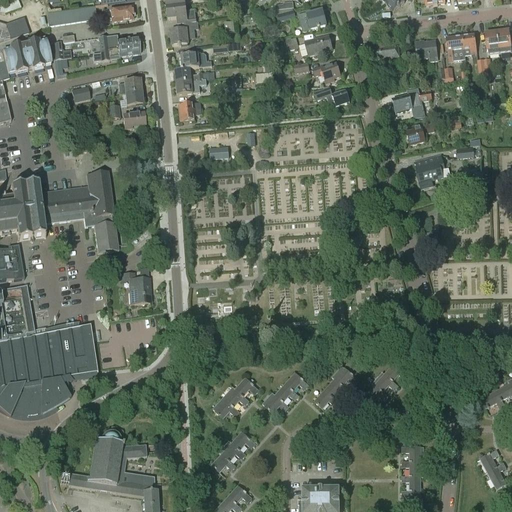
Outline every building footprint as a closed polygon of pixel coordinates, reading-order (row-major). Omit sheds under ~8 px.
[(164,0),(166,9),(185,7),(184,1),(190,0),(164,0)] [(392,0),(385,6),(387,8),(388,7),(393,13),(404,4),(400,0),(392,0)] [(423,0),(424,8),(432,7),(432,9),(435,8),(433,0),(423,0)] [(433,0),(435,8),(437,8),(437,6),(444,5),(443,0),(433,0)] [(283,7),(275,8),(275,13),(276,13),(292,11),(293,11),(293,5),(283,6),(283,7)] [(115,10),(110,10),(111,24),(117,23),(134,21),(132,7),(115,9),(115,10)] [(185,7),(166,9),(168,22),(181,20),(181,26),(196,24),(194,12),(186,13),(185,7)] [(89,9),(83,10),(85,23),(91,22),(96,21),(94,8),(89,9)] [(293,13),(292,13),(292,11),(276,13),(278,17),(277,17),(279,25),(295,20),(294,13),(293,13)] [(304,15),(298,17),(299,23),(302,34),(311,32),(317,30),(317,31),(319,30),(325,28),(322,13),(307,17),(306,15),(304,15)] [(0,46),(21,39),(27,37),(21,21),(5,27),(0,25),(0,46)] [(183,32),(170,34),(172,48),(179,48),(181,48),(181,47),(187,47),(187,41),(194,41),(193,31),(198,31),(197,25),(182,26),(183,32)] [(508,33),(496,34),(499,57),(511,55),(508,33)] [(496,34),(484,36),(486,53),(487,53),(488,58),(499,57),(496,34)] [(474,37),(461,39),(464,59),(471,58),(471,57),(472,57),(476,56),(474,37)] [(73,38),(61,39),(62,46),(74,45),(73,38)] [(305,46),(299,47),(302,58),(308,57),(308,59),(324,54),(332,52),(328,38),(321,41),(320,40),(304,44),(305,46)] [(0,83),(2,83),(9,81),(8,77),(15,75),(15,76),(22,75),(27,74),(27,72),(32,71),(32,73),(38,71),(44,70),(44,68),(51,67),(45,44),(45,45),(44,39),(23,44),(21,39),(0,46),(0,83)] [(99,47),(98,47),(99,53),(138,48),(137,39),(116,42),(116,44),(112,45),(99,47)] [(295,39),(286,41),(289,51),(298,49),(295,39)] [(461,39),(445,41),(448,64),(453,64),(464,62),(464,59),(461,39)] [(385,44),(369,46),(372,66),(399,62),(397,46),(385,47),(385,44)] [(423,44),(414,45),(416,61),(436,59),(434,44),(423,45),(423,44)] [(58,47),(51,48),(54,64),(60,63),(66,62),(69,62),(67,53),(59,54),(58,47)] [(226,47),(212,48),(213,55),(227,54),(226,47)] [(99,53),(100,56),(93,56),(93,57),(92,57),(93,64),(101,63),(101,64),(120,61),(119,59),(139,56),(138,48),(99,53)] [(197,56),(180,58),(182,72),(190,71),(199,70),(197,56)] [(489,62),(482,62),(484,81),(491,80),(489,62)] [(323,69),(312,72),(314,79),(322,76),(325,84),(326,86),(334,83),(333,81),(340,78),(336,66),(323,70),(323,69)] [(306,67),(294,69),(295,75),(307,73),(306,67)] [(451,70),(443,71),(445,86),(453,85),(451,70)] [(182,72),(174,73),(176,85),(203,83),(205,82),(209,82),(208,75),(197,76),(197,77),(190,78),(190,71),(182,72)] [(443,71),(437,72),(439,87),(445,86),(443,71)] [(139,82),(122,84),(123,96),(141,94),(139,82)] [(205,82),(203,83),(176,85),(177,98),(192,96),(199,95),(199,88),(206,87),(205,82)] [(275,84),(254,87),(255,94),(276,92),(275,84)] [(329,88),(313,92),(315,100),(325,97),(328,109),(347,105),(344,93),(331,96),(329,88)] [(85,90),(70,94),(73,105),(88,102),(85,90)] [(407,98),(391,102),(395,116),(411,112),(413,121),(425,120),(421,104),(432,102),(430,94),(419,96),(418,92),(406,94),(407,98)] [(141,94),(123,96),(124,108),(142,106),(141,94)] [(0,125),(10,123),(6,105),(0,106),(0,125)] [(200,105),(178,108),(180,125),(194,123),(194,119),(202,118),(200,105)] [(492,115),(495,115),(495,107),(487,108),(488,115),(492,115)] [(143,116),(122,118),(123,132),(130,132),(130,130),(144,128),(143,116)] [(461,119),(441,122),(442,131),(462,129),(461,122),(461,119)] [(413,134),(406,135),(410,148),(424,144),(422,137),(434,134),(432,126),(420,129),(420,128),(412,130),(413,134)] [(228,147),(210,149),(211,160),(229,158),(228,147)] [(481,150),(456,153),(457,161),(473,160),(473,159),(482,158),(481,150)] [(441,158),(414,164),(420,186),(442,180),(440,173),(444,172),(441,158)] [(77,190),(40,195),(44,226),(83,221),(84,230),(93,228),(97,256),(118,253),(114,225),(112,225),(111,218),(113,217),(107,174),(86,177),(88,189),(77,190)] [(42,227),(44,226),(40,195),(40,194),(38,194),(37,187),(38,185),(37,184),(36,186),(25,187),(25,184),(24,185),(24,184),(23,184),(23,185),(22,185),(22,188),(11,189),(10,188),(9,189),(11,190),(12,199),(5,199),(5,197),(3,198),(4,200),(0,200),(0,235),(1,235),(1,237),(10,236),(9,234),(17,233),(18,241),(17,242),(18,243),(19,242),(29,240),(30,243),(31,243),(31,244),(32,244),(32,243),(33,243),(33,240),(43,238),(45,239),(44,237),(43,230),(45,229),(45,228),(43,229),(42,227)] [(430,234),(424,235),(424,242),(430,241),(430,250),(439,250),(438,234),(430,234)] [(7,251),(0,252),(0,283),(12,282),(13,283),(23,281),(18,248),(7,250),(7,251)] [(133,276),(121,276),(122,284),(128,283),(130,307),(150,306),(149,281),(134,282),(133,276)] [(0,345),(2,345),(30,339),(29,335),(34,335),(26,288),(24,289),(0,292),(0,345)] [(278,315),(289,316),(290,295),(279,294),(278,315)] [(233,316),(232,302),(216,303),(216,316),(233,316)] [(0,411),(8,419),(10,416),(14,417),(19,418),(26,419),(32,418),(37,417),(40,416),(40,418),(43,416),(48,413),(54,410),(62,405),(66,403),(70,400),(69,399),(67,384),(71,384),(67,379),(84,377),(96,375),(96,376),(97,376),(90,333),(90,328),(34,338),(30,339),(2,345),(0,345),(0,411)] [(394,366),(384,376),(392,384),(398,377),(404,382),(408,378),(394,366)] [(344,371),(334,381),(342,389),(348,382),(354,387),(358,383),(344,371)] [(295,376),(285,386),(292,393),(299,387),(304,392),(308,388),(295,376)] [(384,376),(374,387),(382,395),(388,388),(394,393),(398,389),(392,384),(384,376)] [(245,381),(235,392),(243,399),(249,392),(255,397),(258,393),(245,381)] [(334,381),(324,392),(332,400),(339,393),(344,398),(348,394),(342,389),(334,381)] [(285,386),(275,397),(283,405),(289,398),(294,403),(298,399),(292,393),(285,386)] [(511,391),(509,386),(496,393),(501,403),(509,398),(511,402),(511,391)] [(374,387),(364,399),(372,406),(378,399),(384,404),(388,400),(382,395),(374,387)] [(235,392),(225,403),(233,410),(239,403),(245,408),(248,404),(243,399),(235,392)] [(324,392),(314,404),(322,411),(328,404),(334,409),(338,405),(332,400),(324,392)] [(496,393),(479,402),(484,412),(496,405),(500,412),(505,410),(501,403),(496,393)] [(275,397),(264,409),(272,416),(279,409),(285,414),(288,410),(283,405),(275,397)] [(225,403),(215,414),(223,421),(229,414),(235,419),(239,415),(233,410),(225,403)] [(61,477),(60,485),(67,486),(68,488),(70,489),(94,492),(105,494),(113,495),(143,500),(144,504),(144,509),(144,511),(157,511),(157,493),(154,493),(154,487),(143,487),(122,484),(126,461),(146,460),(145,448),(123,449),(123,447),(120,446),(120,445),(120,444),(120,443),(120,442),(120,441),(119,440),(119,439),(118,438),(117,437),(116,436),(115,435),(114,435),(113,435),(112,434),(111,434),(110,434),(108,434),(107,435),(106,435),(105,435),(104,436),(104,437),(103,437),(102,438),(101,439),(101,440),(100,441),(100,442),(100,443),(94,442),(89,479),(69,476),(68,478),(61,477)] [(241,434),(231,445),(239,452),(246,445),(251,451),(255,447),(241,434)] [(231,445),(221,456),(229,463),(236,456),(241,462),(245,458),(239,452),(231,445)] [(420,449),(401,449),(401,455),(409,455),(409,464),(420,464),(420,449)] [(496,453),(479,462),(487,475),(496,470),(491,462),(498,458),(496,453)] [(221,456),(211,467),(219,475),(226,467),(231,473),(235,469),(229,463),(221,456)] [(420,464),(409,464),(401,464),(401,470),(409,470),(409,479),(420,479),(420,464)] [(503,466),(496,470),(487,475),(496,492),(505,487),(498,475),(505,471),(503,466)] [(409,479),(401,479),(401,485),(409,485),(409,494),(420,494),(420,479),(409,479)] [(237,488),(228,499),(235,506),(242,499),(247,505),(251,501),(237,488)] [(302,503),(298,503),(298,510),(298,511),(338,511),(339,492),(302,492),(302,503)] [(401,494),(401,499),(409,499),(409,511),(419,511),(420,494),(409,494),(401,494)] [(228,499),(218,510),(219,511),(230,511),(232,511),(233,511),(241,511),(235,506),(228,499)]
